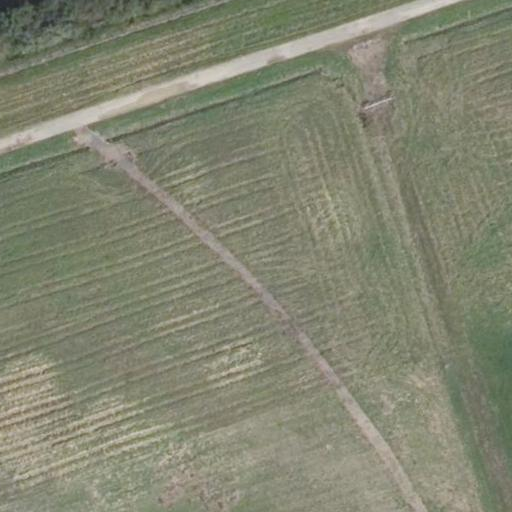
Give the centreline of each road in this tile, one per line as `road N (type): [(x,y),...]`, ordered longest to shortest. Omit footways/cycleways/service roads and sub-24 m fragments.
road 1 (track): [(353,30),(508,511)]
road 2 (track): [(446,0),(0,148)]
